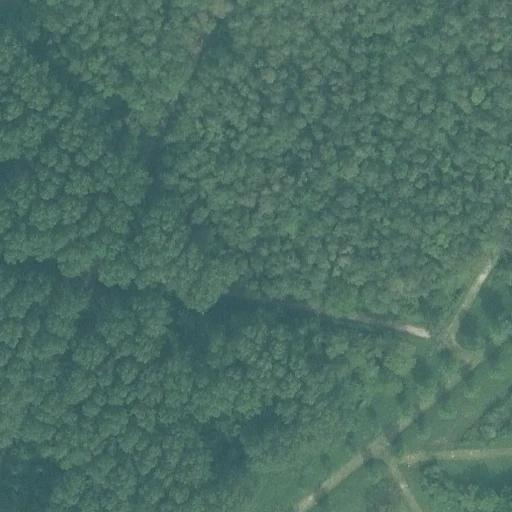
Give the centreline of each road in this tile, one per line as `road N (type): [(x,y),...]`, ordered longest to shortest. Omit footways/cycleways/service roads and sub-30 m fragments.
road 1 (track): [(511,237),(447,344),(0,241)]
road 2 (track): [(511,288),(250,511)]
road 3 (track): [(337,438),(388,460),(511,445)]
